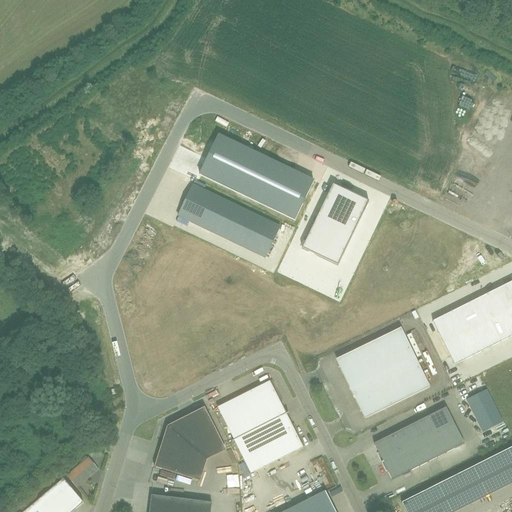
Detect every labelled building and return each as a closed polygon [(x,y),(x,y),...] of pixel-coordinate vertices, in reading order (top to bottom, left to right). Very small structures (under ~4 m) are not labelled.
[(218,136),(199,175),(295,221),(314,181),(218,136)] [(332,185),(301,249),(337,267),(368,202),(332,185)] [(193,186),(178,217),(265,259),(280,228),(193,186)] [(390,213),(355,286),(391,303),(417,249),(430,255),(439,236),(390,213)] [(483,272),(489,283),(507,273),(502,262),(483,272)] [(511,282),(432,322),(454,366),(511,336),(511,282)] [(316,298),(302,305),(323,349),(360,330),(353,316),(316,298)] [(197,326),(157,346),(167,366),(169,365),(174,377),(186,371),(186,372),(213,359),(197,326)] [(365,419),(368,418),(429,388),(429,387),(401,329),(400,329),(337,360),(365,419)] [(233,441),(286,415),(269,382),(217,408),(233,441)] [(486,390),(466,400),(482,433),(502,423),(486,390)] [(167,427),(200,455),(222,444),(204,408),(167,427)] [(464,445),(446,408),(373,444),(378,454),(377,455),(385,472),(387,472),(392,481),(464,445)] [(286,415),(233,441),(250,474),(302,448),(286,415)] [(192,480),(200,455),(167,427),(154,468),(192,480)] [(77,487),(91,475),(88,471),(94,466),(88,459),(68,476),(77,487)] [(293,477),(300,474),(297,466),(290,470),(293,477)] [(310,473),(314,483),(324,478),(320,468),(310,473)] [(63,480),(24,511),(72,511),(83,504),(63,480)] [(334,511),(325,492),(285,511),(334,511)] [(405,511),(430,511),(421,494),(401,504),(405,511)] [(151,496),(148,511),(210,511),(211,504),(151,496)]
